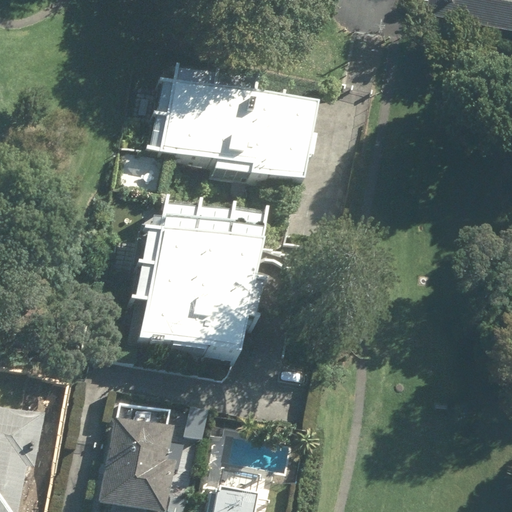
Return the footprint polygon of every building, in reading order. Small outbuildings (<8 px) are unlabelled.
[(511,0),(427,0),(424,17),(511,31),(511,0)] [(301,191),(313,121),(243,109),(247,85),(178,74),(175,93),(164,92),(153,159),(221,171),(219,177),(301,191)] [(154,246),(144,245),(132,312),(142,314),(136,351),(235,369),(241,337),(247,338),(253,304),(247,303),(260,228),(160,211),(154,246)] [(6,421),(11,399),(0,396),(0,511),(7,511),(15,479),(23,481),(35,427),(6,421)] [(109,427),(92,511),(159,511),(167,474),(158,472),(164,437),(159,436),(162,419),(118,410),(114,428),(109,427)] [(256,511),(257,507),(198,500),(196,511),(256,511)]
